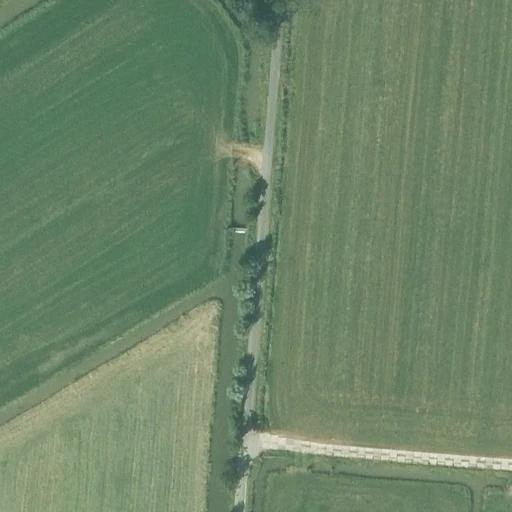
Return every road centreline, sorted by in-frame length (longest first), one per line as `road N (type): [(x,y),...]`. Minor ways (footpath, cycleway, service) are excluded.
road 1 (unclassified): [(239,511),(279,0)]
road 2 (track): [(511,466),(245,440)]
